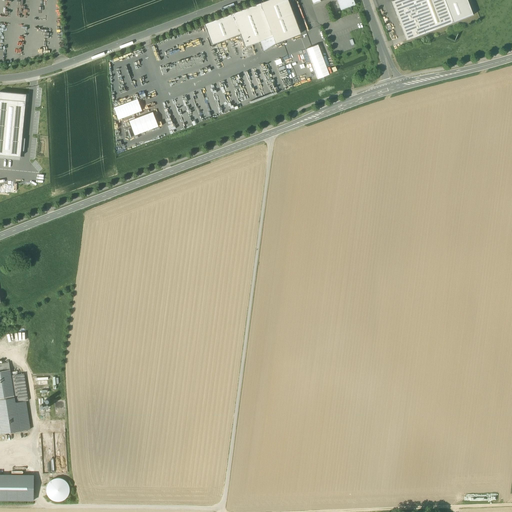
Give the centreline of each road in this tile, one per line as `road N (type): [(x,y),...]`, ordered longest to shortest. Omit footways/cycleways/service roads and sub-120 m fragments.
road 1 (tertiary): [(0,236),(394,89)]
road 2 (track): [(222,511),(271,133)]
road 3 (residential): [(0,78),(44,71),(237,0)]
road 4 (track): [(220,511),(0,505)]
road 5 (track): [(511,504),(320,511)]
road 6 (tertiary): [(394,89),(511,59)]
